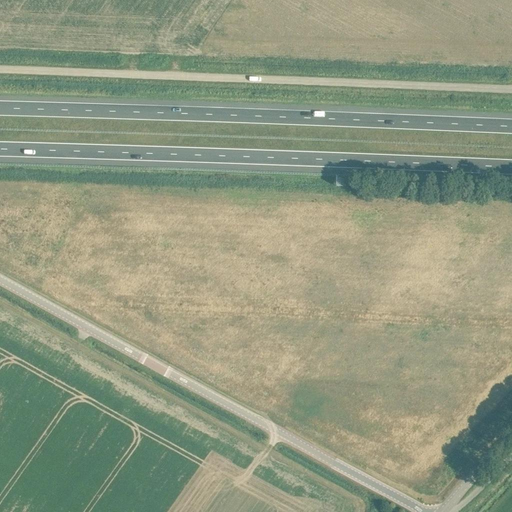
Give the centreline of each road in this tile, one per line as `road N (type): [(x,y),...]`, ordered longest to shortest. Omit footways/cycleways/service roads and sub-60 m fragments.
road 1 (unclassified): [(0,69),(511,89)]
road 2 (motorway): [(511,128),(0,108)]
road 3 (motorway): [(0,150),(511,169)]
road 4 (unclassified): [(417,511),(0,285)]
